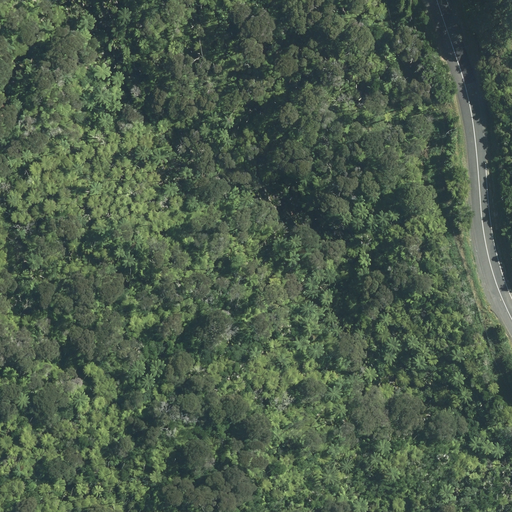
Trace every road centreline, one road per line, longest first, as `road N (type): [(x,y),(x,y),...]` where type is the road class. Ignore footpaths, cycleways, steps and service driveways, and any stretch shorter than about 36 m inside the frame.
road 1 (track): [(418,0),(431,36),(453,265),(511,411)]
road 2 (unclassified): [(445,0),(475,96),(496,265),(511,298)]
